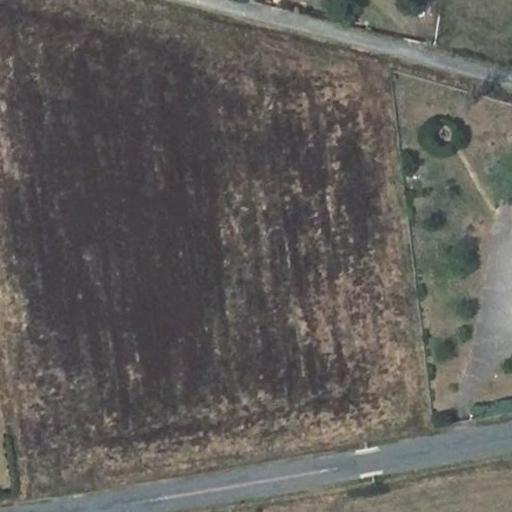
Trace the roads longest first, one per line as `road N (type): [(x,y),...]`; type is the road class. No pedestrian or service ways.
road 1 (unclassified): [(511,435),(75,511)]
road 2 (track): [(511,81),(193,0)]
road 3 (unknown): [(502,215),(493,289),(511,330)]
